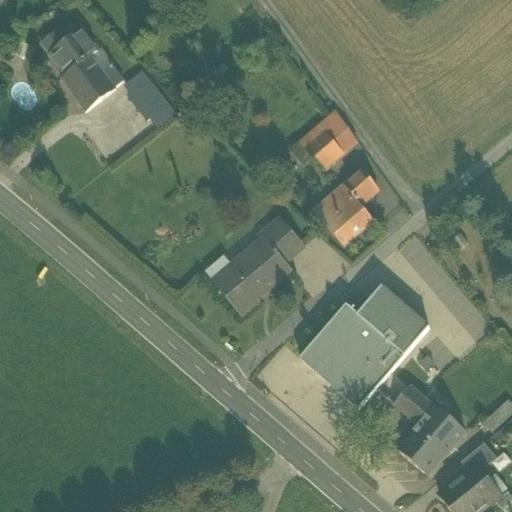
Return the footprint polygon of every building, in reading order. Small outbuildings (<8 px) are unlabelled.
[(51,58),(66,77),(90,58),(91,59),(98,54),(82,34),(51,58)] [(103,75),(91,59),(90,58),(66,77),(61,81),(85,115),(116,91),(115,90),(103,75)] [(112,68),(103,75),(115,90),(124,84),(112,68)] [(126,88),(133,96),(134,97),(149,85),(142,75),(126,88)] [(167,107),(149,85),(134,97),(133,96),(129,100),(147,124),(167,107)] [(321,130),(325,135),(343,156),(357,144),(338,116),(321,130)] [(323,173),(343,156),(325,135),(304,152),(323,173)] [(314,216),(343,250),(374,224),(359,207),(377,192),(364,173),(314,216)] [(264,243),(284,266),(303,250),(280,224),(260,241),(263,244),(264,243)] [(225,298),(241,317),(257,304),(252,299),(273,282),(275,285),(290,273),(284,266),(264,243),(263,244),(217,283),(228,296),(225,298)] [(214,285),(225,298),(228,296),(217,283),(214,285)] [(347,308),(300,362),(359,413),(429,331),(382,290),(358,318),(347,308)] [(398,454),(428,479),(465,435),(436,410),(435,411),(416,394),(400,413),(419,430),(398,454)] [(511,406),(508,402),(483,426),(492,435),(511,415),(511,406)] [(475,469),(480,475),(497,461),(484,446),(461,465),(468,475),(475,469)] [(439,499),(450,511),(483,511),(495,502),(496,501),(484,487),(487,484),(487,483),(480,475),(475,469),(468,475),(439,499)] [(500,498),(506,493),(508,491),(495,476),(487,483),(487,484),(500,498)] [(500,498),(487,484),(484,487),(496,501),(500,498)] [(511,499),(506,493),(500,498),(496,501),(495,502),(502,511),(503,511),(511,505),(511,499)]
